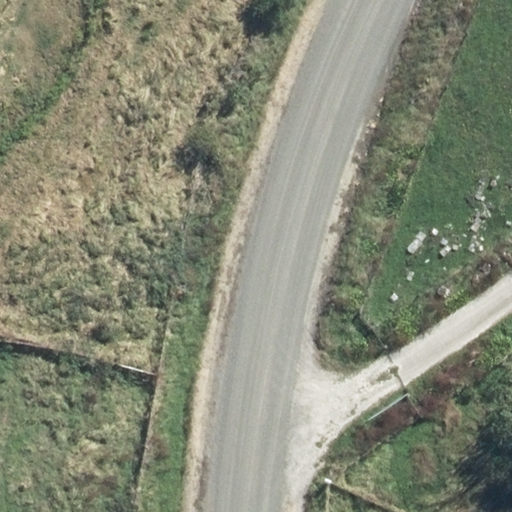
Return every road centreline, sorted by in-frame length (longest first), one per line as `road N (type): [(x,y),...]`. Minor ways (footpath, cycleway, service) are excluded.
road 1 (unclassified): [(250,511),(261,400),(307,210),(388,0)]
road 2 (unknown): [(256,457),(511,291)]
